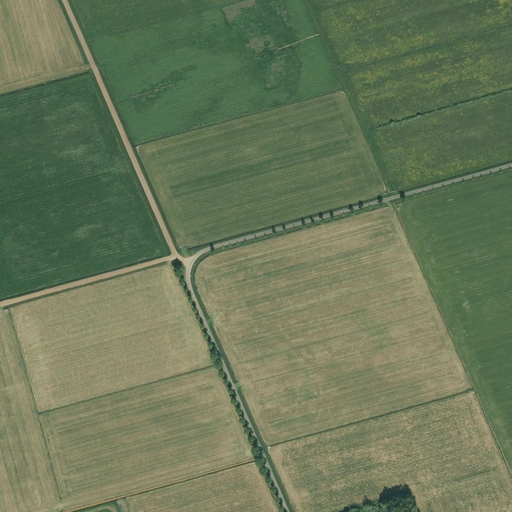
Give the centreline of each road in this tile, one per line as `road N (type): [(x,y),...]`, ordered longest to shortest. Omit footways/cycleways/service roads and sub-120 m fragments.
road 1 (unclassified): [(287,511),(188,284),(190,263),(221,244),(511,165)]
road 2 (track): [(63,0),(175,256)]
road 3 (track): [(0,304),(175,256),(190,263)]
